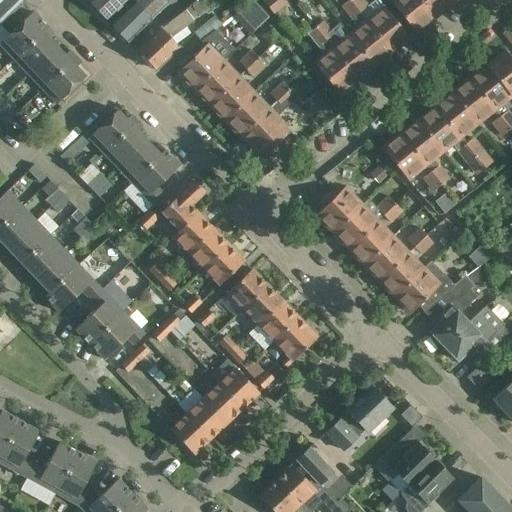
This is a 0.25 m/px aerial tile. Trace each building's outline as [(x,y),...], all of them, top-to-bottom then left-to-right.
[(0,0),(0,25),(23,3),(20,0),(0,0)] [(89,0),(88,1),(106,20),(121,6),(126,0),(89,0)] [(134,0),(124,9),(110,23),(115,29),(127,42),(128,42),(142,28),(151,20),(168,3),(170,2),(168,0),(134,0)] [(263,0),(262,1),(273,14),(290,0),(289,0),(263,0)] [(373,66),(390,52),(358,13),(348,0),(340,6),(358,30),(350,36),(339,23),(373,66)] [(358,13),(367,6),(361,0),(348,0),(358,13)] [(373,0),(367,6),(358,13),(390,52),(408,38),(377,0),(373,0)] [(433,18),(418,0),(394,0),(391,3),(415,32),(433,18)] [(450,4),(446,0),(418,0),(433,18),(450,4)] [(253,1),(236,17),(250,32),(267,17),(253,1)] [(185,10),(160,29),(137,51),(155,70),(179,47),(170,39),(194,21),(185,10)] [(0,45),(13,59),(47,28),(32,12),(0,42),(0,45)] [(202,42),(223,25),(214,15),(193,32),(202,42)] [(314,28),(356,80),(373,66),(339,23),(330,30),(323,21),(314,28)] [(511,46),(511,45),(511,27),(502,34),(511,46)] [(47,28),(13,59),(27,74),(56,47),(48,38),(52,33),(47,28)] [(356,80),(314,28),(306,35),(324,57),(314,65),(338,94),(356,80)] [(206,46),(178,72),(194,88),(221,62),(233,50),(215,31),(202,42),(206,46)] [(56,47),(27,74),(41,89),(75,57),(69,51),(65,56),(56,47)] [(249,50),(238,62),(245,70),(257,58),(249,50)] [(511,61),(504,52),(487,66),(510,95),(511,94),(511,61)] [(80,63),(75,57),(41,89),(56,104),(85,77),(76,67),(80,63)] [(253,78),(266,66),(258,58),(257,58),(245,70),(253,78)] [(194,88),(210,104),(237,78),(229,70),(221,62),(194,88)] [(469,80),(493,110),(499,117),(509,130),(511,128),(511,114),(509,110),(507,111),(501,103),(510,95),(487,66),(469,80)] [(225,120),(252,94),(237,78),(210,104),(225,120)] [(293,93),(289,89),(240,136),(257,154),(263,149),(266,153),(288,132),(275,118),(296,98),(302,105),(320,91),(310,79),(293,93)] [(476,123),(493,110),(469,80),(452,94),(476,123)] [(276,101),(288,90),(280,82),(268,94),(276,101)] [(249,128),(267,110),(252,94),(225,120),(240,136),(249,128)] [(452,94),(435,108),(458,137),(459,137),(476,123),(452,94)] [(435,108),(418,122),(441,151),(450,144),(456,151),(464,145),(458,137),(435,108)] [(102,153),(136,121),(130,115),(126,120),(117,110),(88,138),(102,153)] [(509,130),(499,117),(490,124),(501,137),(509,130)] [(136,121),(102,153),(116,168),(146,140),(137,131),(142,127),(136,121)] [(441,151),(418,122),(400,135),(424,165),(425,164),(431,172),(430,173),(440,185),(449,178),(433,158),(441,151)] [(35,133),(29,126),(16,138),(23,144),(35,133)] [(424,165),(400,135),(383,150),(406,179),(424,165)] [(464,145),(475,157),(483,151),(473,138),(464,145)] [(146,140),(116,168),(130,183),(164,151),(159,145),(154,149),(146,140)] [(78,151),(72,145),(59,157),(65,163),(78,151)] [(475,157),(464,145),(456,151),(466,164),(475,157)] [(164,151),(130,183),(154,208),(166,196),(157,187),(179,166),(164,151)] [(46,177),(34,165),(28,171),(39,183),(46,177)] [(367,175),(377,184),(386,175),(376,166),(367,175)] [(92,191),(105,180),(98,173),(86,185),(92,191)] [(430,173),(422,179),(432,192),(440,185),(430,173)] [(105,180),(92,191),(98,197),(110,186),(105,180)] [(154,208),(151,210),(157,218),(163,218),(165,217),(178,231),(197,214),(189,206),(204,192),(193,181),(179,195),(162,211),(156,205),(154,208)] [(45,200),(50,206),(63,195),(57,189),(45,200)] [(333,232),(360,206),(343,189),(338,194),(334,190),(318,206),(322,209),(316,215),(333,232)] [(0,226),(21,206),(7,191),(0,197),(0,226)] [(69,201),(63,195),(50,206),(57,213),(69,201)] [(376,207),(375,208),(383,216),(395,204),(387,196),(376,207)] [(360,206),(333,232),(349,248),(376,222),(383,216),(375,208),(376,207),(368,199),(360,206)] [(395,204),(383,216),(390,224),(402,212),(395,204)] [(0,242),(6,249),(35,221),(21,206),(0,226),(0,242)] [(158,219),(151,210),(138,223),(145,231),(158,219)] [(212,229),(197,214),(178,231),(172,237),(187,253),(212,229)] [(79,236),(91,224),(85,218),(73,230),(79,236)] [(35,221),(6,249),(15,258),(10,262),(16,268),(49,236),(35,221)] [(349,248),(364,264),(391,238),(376,222),(349,248)] [(97,230),(91,224),(79,236),(85,242),(97,230)] [(425,236),(417,228),(405,239),(413,247),(425,236)] [(212,229),(187,253),(202,269),(227,245),(212,229)] [(49,236),(16,268),(21,274),(26,269),(34,278),(63,250),(49,236)] [(433,244),(425,236),(413,247),(421,255),(433,244)] [(379,280),(406,254),(391,238),(364,264),(379,280)] [(227,245),(202,269),(218,286),(229,276),(243,262),(227,245)] [(63,250),(34,278),(43,287),(38,291),(44,297),(78,265),(63,250)] [(395,296),(422,270),(406,254),(379,280),(395,296)] [(422,270),(395,296),(411,313),(424,300),(430,305),(454,286),(431,261),(422,270)] [(148,270),(157,280),(165,272),(155,262),(148,270)] [(78,265),(44,297),(58,313),(81,291),(89,299),(100,289),(78,265)] [(226,293),(243,310),(267,287),(251,270),(226,293)] [(176,284),(165,272),(157,280),(168,292),(176,284)] [(466,277),(454,286),(430,305),(422,312),(432,322),(431,323),(435,327),(430,332),(444,347),(468,324),(459,314),(476,297),(469,290),(472,286),(471,285),(472,284),(466,277)] [(243,310),(259,327),(283,304),(267,287),(243,310)] [(97,308),(75,330),(89,345),(123,313),(100,289),(89,299),(97,308)] [(202,303),(195,295),(183,306),(190,313),(202,303)] [(259,327),(275,344),(300,320),(283,304),(259,327)] [(468,324),(444,347),(457,361),(463,356),(467,359),(494,333),(503,343),(511,336),(511,315),(502,324),(494,315),(485,306),(468,324)] [(162,325),(169,332),(170,331),(173,334),(177,330),(174,326),(184,317),(178,310),(162,325)] [(215,318),(207,310),(196,320),(204,328),(215,318)] [(123,313),(89,345),(104,360),(127,338),(133,345),(144,335),(123,313)] [(316,338),(300,320),(275,344),(288,357),(281,363),(285,367),(316,338)] [(159,342),(169,332),(162,325),(152,334),(159,342)] [(217,343),(229,356),(238,348),(226,335),(217,343)] [(141,345),(131,355),(146,372),(152,366),(143,358),(149,352),(141,345)] [(229,356),(238,364),(246,357),(238,348),(229,356)] [(146,372),(131,355),(120,366),(127,373),(137,363),(146,373),(146,372)] [(226,360),(210,375),(218,384),(241,408),(258,393),(235,369),(226,360)] [(488,379),(477,368),(467,377),(478,388),(488,379)] [(273,378),(267,372),(256,382),(262,389),(273,378)] [(511,380),(492,399),(511,420),(511,380)] [(241,408),(218,384),(202,399),(225,423),(241,408)] [(391,408),(372,388),(325,432),(343,451),(357,438),(351,432),(360,424),(367,432),(391,408)] [(225,423),(202,399),(186,415),(209,439),(225,423)] [(0,457),(19,421),(1,411),(0,412),(0,457)] [(193,454),(209,439),(186,415),(170,430),(193,454)] [(0,457),(0,464),(26,479),(33,464),(23,459),(38,431),(19,421),(0,457)] [(402,438),(373,466),(390,484),(400,494),(409,484),(433,461),(431,460),(432,458),(432,455),(428,450),(424,450),(423,451),(415,443),(411,448),(402,438)] [(26,479),(55,494),(77,453),(58,442),(44,470),(33,464),(26,479)] [(309,448),(296,460),(309,475),(313,479),(325,491),(326,490),(337,502),(339,500),(340,499),(353,487),(342,475),(338,478),(323,462),(309,448)] [(55,494),(79,507),(88,495),(81,490),(96,463),(77,453),(55,494)] [(400,494),(406,504),(405,508),(406,511),(421,511),(440,494),(438,492),(450,479),(443,471),(444,470),(444,466),(440,462),(436,462),(435,463),(433,461),(409,484),(400,494)] [(292,466),(275,481),(298,506),(304,511),(311,511),(317,507),(321,503),(330,511),(347,511),(349,510),(339,500),(337,502),(326,490),(325,491),(313,479),(309,484),(306,480),(292,466)] [(456,500),(467,511),(511,511),(511,510),(480,477),(456,500)] [(79,507),(83,511),(113,511),(132,495),(117,479),(95,501),(88,495),(79,507)] [(275,482),(259,497),(273,511),(304,511),(298,506),(275,481),(275,482)] [(132,495),(113,511),(143,511),(146,510),(132,495)]
